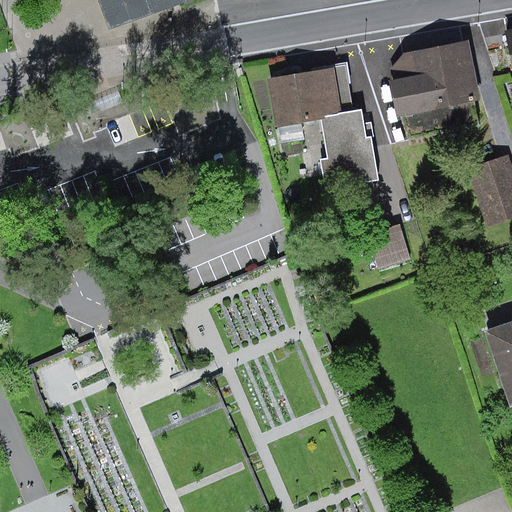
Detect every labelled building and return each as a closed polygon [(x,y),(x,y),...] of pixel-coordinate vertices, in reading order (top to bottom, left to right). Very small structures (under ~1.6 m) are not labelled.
[(101,0),(110,25),(179,0),(101,0)] [(511,0),(486,0),(488,18),(511,15),(511,0)] [(478,10),(461,13),(464,32),(481,30),(478,10)] [(463,42),(392,56),(397,82),(386,84),(393,119),(412,116),(416,137),(479,125),(463,42)] [(342,72),(272,83),(278,123),(321,116),(328,163),(318,165),(322,191),(378,183),(372,142),(362,144),(357,115),(348,116),(342,72)] [(151,104),(125,110),(130,132),(156,126),(151,104)] [(511,170),(508,157),(467,170),(486,229),(511,220),(511,170)] [(59,177),(66,196),(91,187),(84,168),(59,177)] [(12,181),(0,185),(0,211),(21,204),(12,181)] [(401,226),(374,234),(369,235),(380,270),(411,260),(401,226)] [(511,325),(482,336),(506,409),(511,407),(511,325)] [(480,489),(503,486),(498,453),(475,456),(480,489)]
